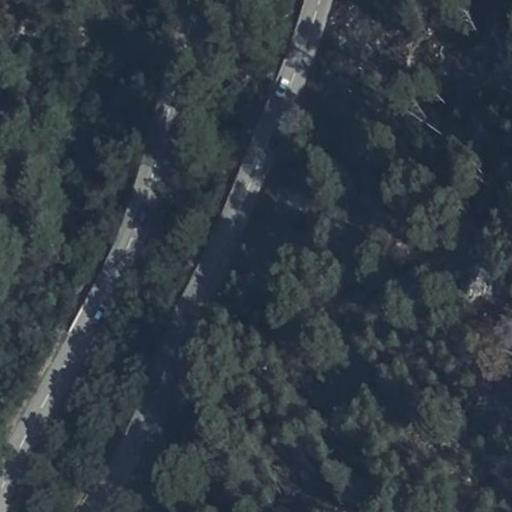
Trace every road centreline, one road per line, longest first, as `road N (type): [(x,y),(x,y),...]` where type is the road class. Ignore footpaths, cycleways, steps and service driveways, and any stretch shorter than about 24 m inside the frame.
road 1 (tertiary): [(318,0),(261,150),(96,511)]
road 2 (tertiary): [(0,496),(157,146),(184,0)]
